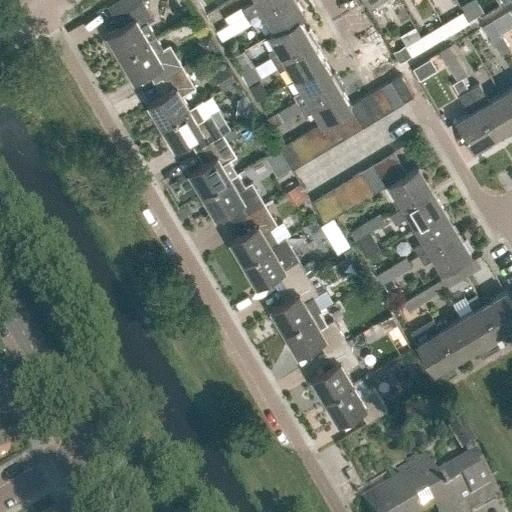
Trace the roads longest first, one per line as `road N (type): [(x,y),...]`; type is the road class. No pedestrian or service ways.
road 1 (residential): [(40,13),(337,511)]
road 2 (tertiary): [(89,445),(0,295)]
